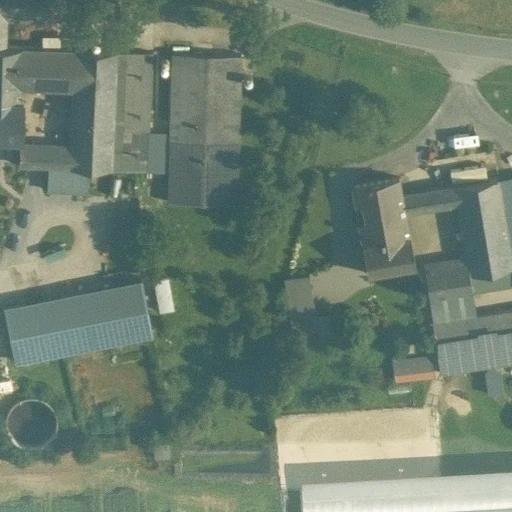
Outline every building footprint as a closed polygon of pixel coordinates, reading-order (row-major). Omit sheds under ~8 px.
[(45,0),(0,0),(0,42),(5,43),(6,15),(45,17),(45,0)] [(5,43),(0,42),(0,96),(22,97),(23,83),(72,85),(74,46),(5,43)] [(116,47),(74,46),(72,85),(70,143),(69,163),(74,164),(87,164),(110,165),(116,47)] [(151,49),(116,47),(110,165),(146,166),(146,162),(147,139),(151,49)] [(240,51),(171,49),(169,136),(238,138),(240,51)] [(22,97),(0,96),(0,135),(21,136),(22,97)] [(238,138),(169,136),(167,198),(236,200),(238,138)] [(147,139),(146,162),(162,163),(163,140),(147,139)] [(31,141),(19,141),(18,161),(30,162),(31,141)] [(70,143),(31,141),(30,162),(47,162),(69,163),(70,143)] [(457,163),(458,177),(468,177),(467,170),(485,169),(484,161),(457,163)] [(69,163),(47,162),(46,186),(73,188),(74,164),(69,163)] [(87,164),(74,164),(73,188),(87,188),(87,164)] [(511,171),(497,174),(511,263),(511,264),(511,263),(511,171)] [(398,174),(351,182),(361,238),(408,230),(403,208),(400,190),(401,190),(398,174)] [(497,174),(453,181),(456,199),(465,257),(466,257),(468,270),(511,263),(497,174)] [(453,181),(429,185),(431,203),(456,199),(453,181)] [(401,190),(400,190),(403,208),(431,203),(429,185),(401,190)] [(408,230),(361,238),(361,239),(366,270),(414,261),(409,230),(408,230)] [(465,257),(423,263),(428,294),(471,288),(468,270),(466,257),(465,257)] [(511,263),(468,270),(471,288),(511,281),(511,265),(511,264),(511,263)] [(153,306),(174,303),(169,269),(148,272),(153,306)] [(308,271),(286,274),(286,287),(310,284),(308,271)] [(139,273),(3,301),(14,357),(151,329),(139,273)] [(310,284),(286,287),(292,329),(317,325),(310,284)] [(471,288),(432,294),(435,311),(474,305),(471,288)] [(511,306),(494,309),(501,361),(511,358),(511,306)] [(494,309),(431,318),(439,370),(501,361),(494,309)] [(431,352),(391,357),(393,376),(433,372),(431,352)] [(501,362),(484,364),(488,388),(505,385),(501,362)] [(55,428),(57,418),(55,409),(49,400),(41,395),(31,393),(21,395),(12,401),(7,409),(5,419),(7,429),(13,437),(21,443),(31,445),(41,443),(49,437),(55,428)] [(150,446),(151,459),(170,458),(169,445),(150,446)] [(511,511),(511,487),(298,496),(298,511),(511,511)]
